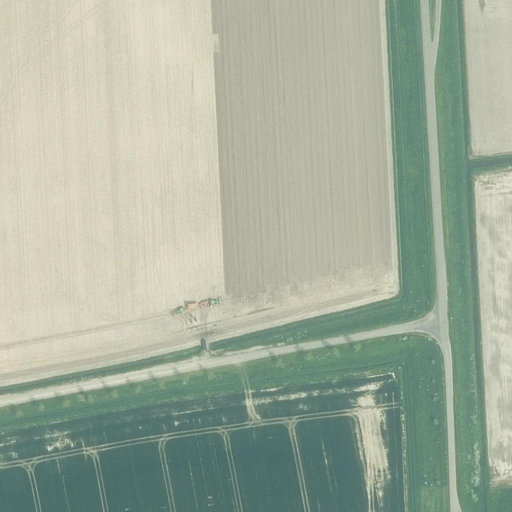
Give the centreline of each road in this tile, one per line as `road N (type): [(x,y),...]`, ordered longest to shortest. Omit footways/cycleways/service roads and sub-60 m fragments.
road 1 (unclassified): [(0,403),(443,323)]
road 2 (unclassified): [(427,62),(443,323)]
road 3 (unclassified): [(443,323),(452,511)]
